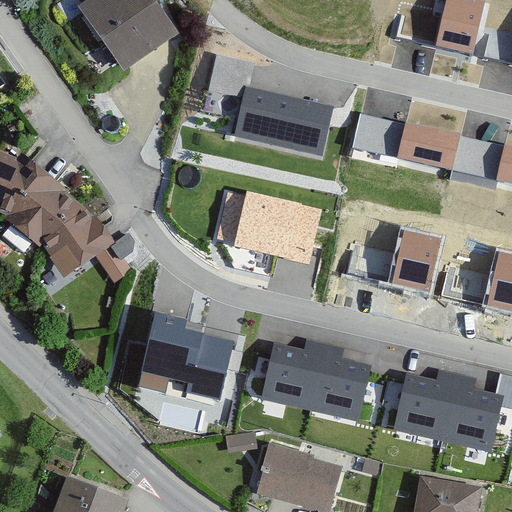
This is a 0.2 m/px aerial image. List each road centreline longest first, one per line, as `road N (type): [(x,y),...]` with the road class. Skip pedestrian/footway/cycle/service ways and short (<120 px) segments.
road 1 (residential): [(511,357),(238,295),(179,267),(134,213)]
road 2 (residential): [(217,9),(281,54),(511,108)]
road 3 (tertiary): [(0,341),(195,511)]
road 4 (residential): [(0,18),(134,213)]
